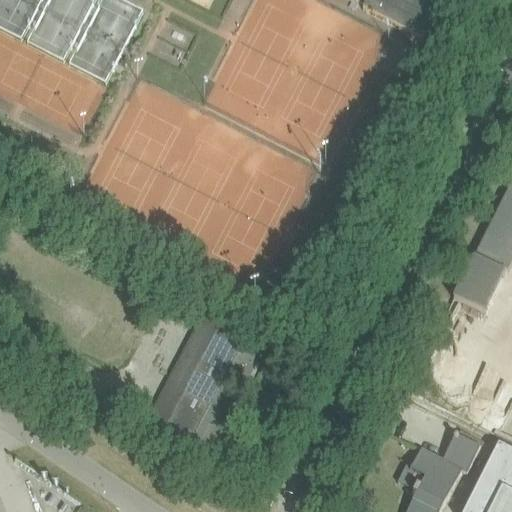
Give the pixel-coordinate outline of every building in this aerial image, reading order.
[(348,0),(365,8),(363,12),(423,43),(445,0),(348,0)] [(144,431),(187,453),(205,463),(263,351),(203,319),(144,431)] [(144,406),(114,390),(104,410),(134,425),(144,406)] [(442,511),(462,474),(467,476),(480,450),(455,438),(443,463),(421,452),(405,483),(400,480),(398,485),(414,493),(413,496),(416,497),(408,511),(442,511)] [(511,511),(511,454),(498,448),(466,511),(511,511)]
